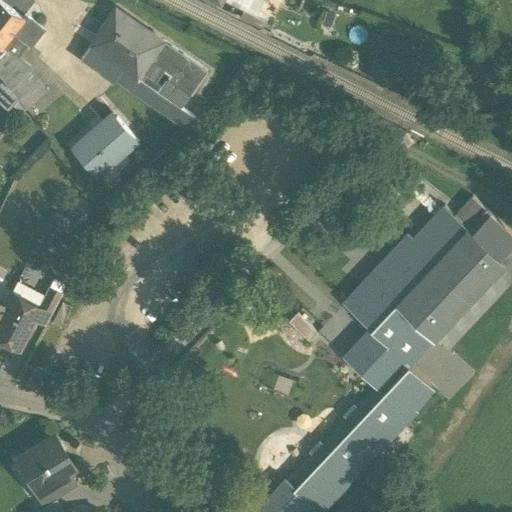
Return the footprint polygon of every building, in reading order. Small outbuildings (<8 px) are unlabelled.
[(22,17),(0,0),(0,46),(2,48),(13,53),(24,40),(32,46),(43,27),(24,14),(22,17)] [(264,0),(231,0),(245,7),(246,5),(260,11),(264,0)] [(260,11),(246,5),(245,7),(240,17),(262,27),(267,15),(260,11)] [(148,35),(113,11),(81,57),(114,80),(116,78),(130,87),(164,39),(151,31),(148,35)] [(164,39),(130,87),(188,127),(197,117),(182,106),(207,70),(164,39)] [(13,53),(2,48),(0,50),(0,75),(8,85),(9,86),(26,71),(29,67),(13,53)] [(26,71),(9,86),(17,97),(37,79),(26,71)] [(8,85),(0,75),(0,103),(7,110),(18,98),(17,97),(9,86),(8,85)] [(37,79),(17,97),(18,98),(25,108),(48,88),(46,86),(46,87),(37,79)] [(116,116),(97,133),(92,128),(72,146),(97,174),(137,140),(116,116)] [(409,231),(339,305),(365,329),(339,357),(375,390),(357,409),(355,408),(346,417),(348,419),(323,445),(321,444),(312,453),(314,454),(288,482),(284,479),(258,507),(262,511),(297,511),(307,502),(307,503),(308,502),(317,511),(344,483),(342,481),(349,472),(352,474),(379,446),(377,444),(385,435),(387,438),(413,410),(411,408),(430,387),(409,367),(506,265),(511,270),(511,232),(491,213),(474,196),(456,215),(446,205),(416,238),(409,231)] [(47,285),(37,305),(38,306),(32,317),(45,324),(61,293),(47,285)] [(4,303),(0,310),(0,337),(17,346),(32,317),(38,306),(37,305),(10,291),(4,303)] [(52,437),(49,436),(36,444),(35,448),(25,454),(20,454),(15,457),(14,460),(20,469),(24,470),(28,477),(32,475),(40,487),(41,486),(40,486),(66,470),(71,467),(72,464),(65,454),(60,453),(56,447),(56,443),(52,437)] [(66,470),(40,486),(41,486),(50,501),(56,498),(76,485),(66,470)] [(50,501),(32,511),(61,511),(56,498),(50,501)]
